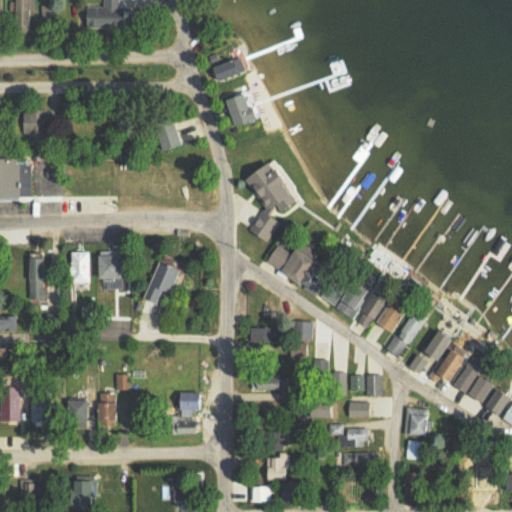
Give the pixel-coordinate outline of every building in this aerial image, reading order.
[(33,0),(22,0),(23,22),(34,22),(33,0)] [(121,0),(104,0),(105,7),(93,7),(92,26),(130,27),(130,8),(122,8),(121,0)] [(56,22),(56,4),(43,5),(43,22),(56,22)] [(248,71),(243,57),(219,66),(224,80),(248,71)] [(259,106),(255,107),(250,93),(232,99),(241,126),(263,119),(259,106)] [(46,139),(45,110),(26,111),(27,140),(46,139)] [(168,150),(185,145),(180,128),(163,133),(168,150)] [(0,158),(0,196),(24,196),(23,158),(0,158)] [(268,241),(280,222),(285,211),(297,205),(301,199),(299,198),(281,164),(275,160),(260,168),(256,175),(250,178),(265,207),(251,229),(268,241)] [(269,262),(305,283),(318,259),(299,249),(296,254),(279,244),(269,262)] [(92,281),(92,250),(74,251),(74,281),(92,281)] [(103,287),(126,287),(127,254),(104,254),(103,287)] [(47,257),(31,257),(30,298),(50,298),(51,286),(46,286),(47,257)] [(163,289),(174,292),(182,266),(159,260),(149,298),(160,301),(163,289)] [(303,287),(317,296),(320,292),(340,305),(353,287),(319,264),(303,287)] [(355,318),(373,289),(358,280),(341,309),(355,318)] [(380,319),(392,296),(379,288),(361,321),(370,326),(376,316),(380,319)] [(383,324),(399,332),(411,307),(395,299),(383,324)] [(402,335),(413,343),(429,321),(418,313),(402,335)] [(19,316),(0,316),(0,329),(19,330),(19,316)] [(328,358),(329,325),(315,324),(314,358),(328,358)] [(282,326),(257,325),(255,345),(281,347),(282,326)] [(459,340),(446,329),(430,349),(443,360),(459,340)] [(387,347),(401,356),(409,342),(395,334),(387,347)] [(443,361),(441,359),(435,367),(454,381),(471,358),(455,346),(443,361)] [(411,365),(422,372),(430,360),(419,353),(411,365)] [(500,383),(484,373),(487,368),(474,360),(458,383),(487,403),(500,383)] [(132,373),(118,373),(118,389),(132,389),(132,373)] [(366,374),(351,375),(352,390),(366,389),(366,374)] [(384,374),(367,375),(368,395),(385,395),(384,374)] [(290,387),(289,382),(273,384),(272,379),(264,380),(264,376),(253,377),(254,391),(290,387)] [(504,415),(511,402),(511,392),(501,385),(487,404),(504,415)] [(120,402),(115,403),(115,392),(103,392),(103,420),(120,420),(120,402)] [(183,420),(194,420),(194,410),(206,409),(205,400),(193,401),(193,392),(183,392),(183,420)] [(22,420),(22,395),(2,395),(2,420),(22,420)] [(88,415),(89,398),(68,397),(68,415),(88,415)] [(36,401),(36,425),(58,425),(57,401),(36,401)] [(349,416),(373,417),(374,401),(350,401),(349,416)] [(430,433),(430,407),(405,408),(406,434),(430,433)] [(369,428),(346,428),(346,446),(369,447),(369,428)] [(425,440),(409,440),(408,458),(424,459),(425,440)] [(292,452),(285,452),(284,458),(276,457),(276,467),(273,467),(272,480),(291,480),(292,452)] [(348,464),(376,463),(376,452),(348,453),(348,464)] [(422,494),(423,472),(408,472),(407,493),(422,494)] [(78,511),(100,511),(100,480),(80,479),(78,511)] [(289,499),(306,499),(305,481),(288,482),(289,499)] [(193,500),(192,484),(174,484),(175,501),(193,500)] [(252,502),(275,503),(275,487),(253,486),(252,502)]
